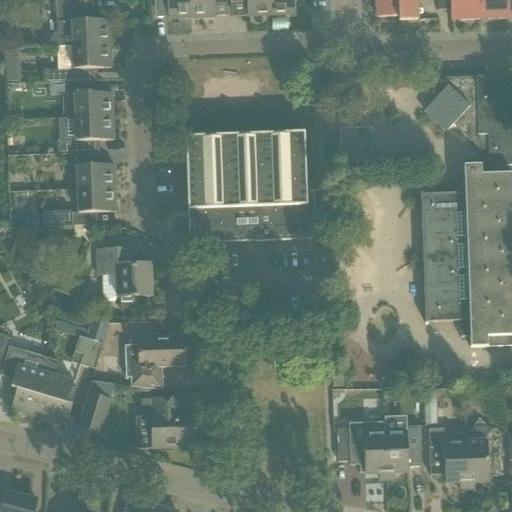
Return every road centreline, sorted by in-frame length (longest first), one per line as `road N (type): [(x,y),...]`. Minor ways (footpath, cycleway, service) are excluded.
road 1 (residential): [(170,240),(141,216),(140,76),(154,54),(343,46)]
road 2 (residential): [(0,451),(244,505)]
road 3 (residential): [(244,505),(236,297)]
road 4 (residential): [(343,46),(384,55),(511,49)]
road 5 (unknown): [(166,314),(304,315)]
